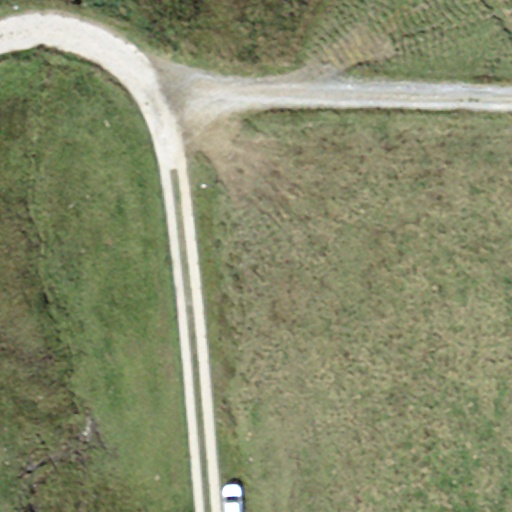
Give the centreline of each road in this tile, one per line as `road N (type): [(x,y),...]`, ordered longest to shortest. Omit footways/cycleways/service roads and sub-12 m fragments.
road 1 (track): [(216,511),(156,108)]
road 2 (track): [(156,108),(511,102)]
road 3 (track): [(156,108),(116,55),(79,32),(32,28),(0,37)]
